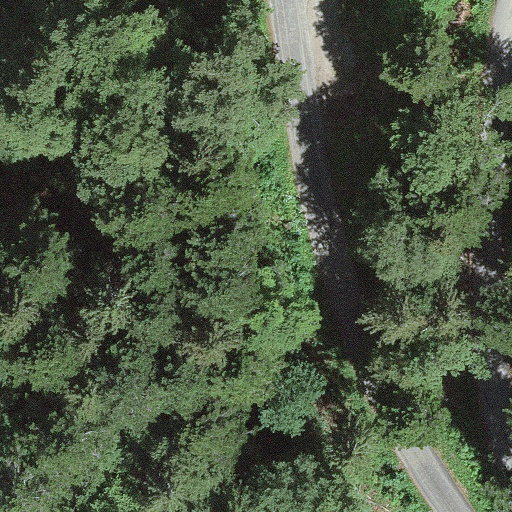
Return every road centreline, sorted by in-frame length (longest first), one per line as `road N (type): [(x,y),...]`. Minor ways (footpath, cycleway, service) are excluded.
road 1 (unclassified): [(285,0),(330,244),(366,347),(450,511)]
road 2 (unclassified): [(511,472),(490,385),(486,329),(511,48)]
